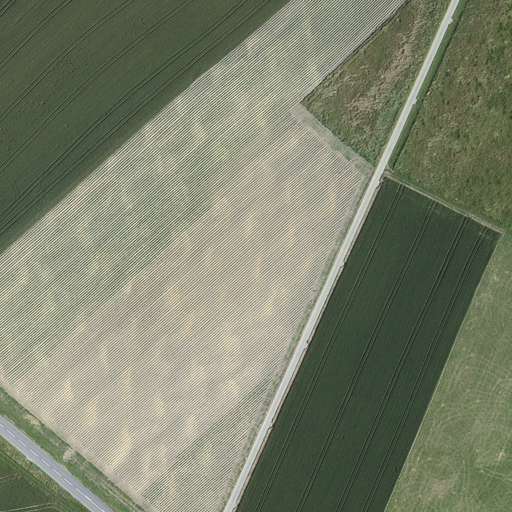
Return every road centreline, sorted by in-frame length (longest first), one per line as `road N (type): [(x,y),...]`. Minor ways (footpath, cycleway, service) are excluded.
road 1 (unclassified): [(456,0),(225,511)]
road 2 (tertiary): [(0,424),(103,511)]
